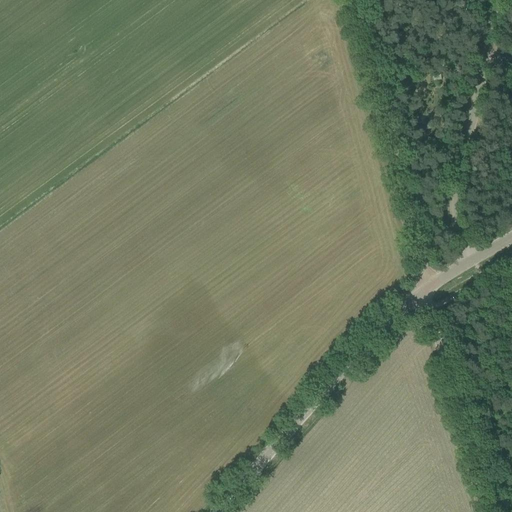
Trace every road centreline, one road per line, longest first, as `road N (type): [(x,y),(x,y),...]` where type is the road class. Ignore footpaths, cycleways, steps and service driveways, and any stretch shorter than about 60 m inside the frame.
road 1 (tertiary): [(215,511),(416,293)]
road 2 (track): [(356,0),(431,284)]
road 3 (unclassified): [(465,263),(456,180),(496,0)]
road 4 (unclassified): [(494,511),(416,293)]
